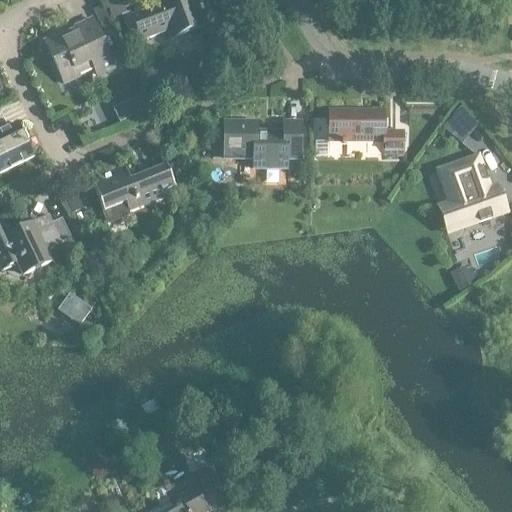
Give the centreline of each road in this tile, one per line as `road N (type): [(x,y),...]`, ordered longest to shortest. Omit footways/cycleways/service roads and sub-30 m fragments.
road 1 (residential): [(293,0),(316,44),(346,71),(461,70),(511,84)]
road 2 (residential): [(65,175),(4,44),(14,14),(45,0)]
